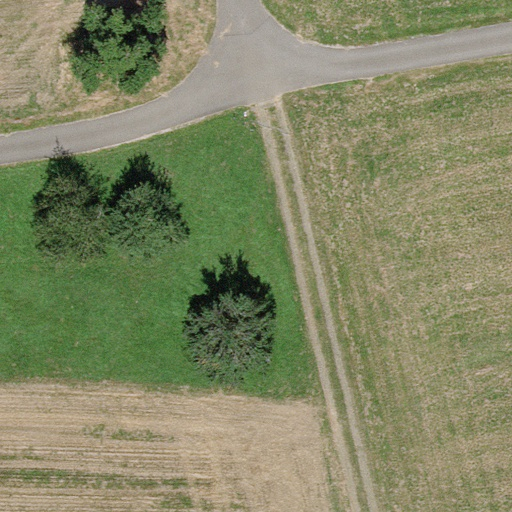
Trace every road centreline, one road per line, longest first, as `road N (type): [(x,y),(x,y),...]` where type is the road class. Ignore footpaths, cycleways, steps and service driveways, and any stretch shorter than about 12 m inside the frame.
road 1 (track): [(511,37),(272,79),(162,122),(0,141)]
road 2 (track): [(375,511),(272,79)]
